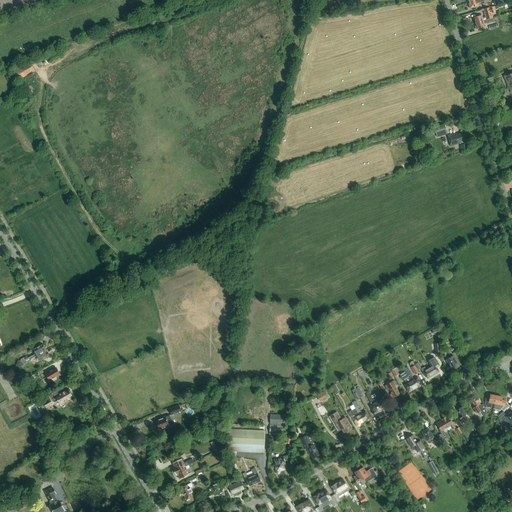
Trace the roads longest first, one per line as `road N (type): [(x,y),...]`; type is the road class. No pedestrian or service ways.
road 1 (track): [(48,314),(118,275),(122,262),(42,129),(47,72),(168,15)]
road 2 (unclassified): [(211,511),(266,493),(503,361)]
road 3 (secondary): [(160,511),(0,229)]
road 4 (unclassified): [(511,218),(446,0)]
